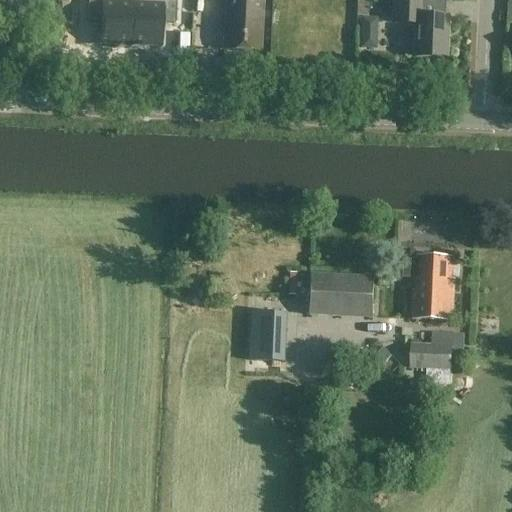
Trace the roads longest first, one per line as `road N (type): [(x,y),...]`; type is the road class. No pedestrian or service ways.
road 1 (tertiary): [(483,123),(0,100)]
road 2 (residential): [(483,123),(488,0)]
